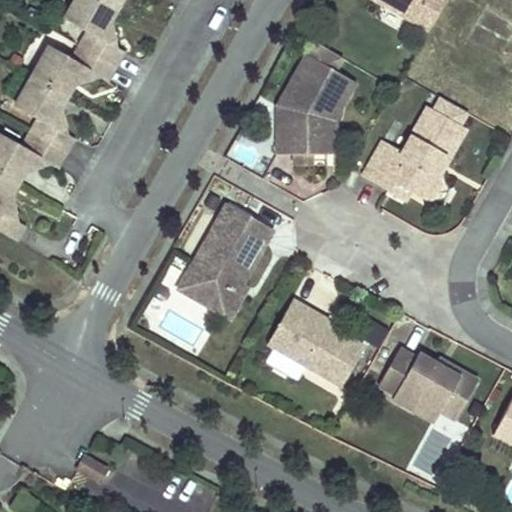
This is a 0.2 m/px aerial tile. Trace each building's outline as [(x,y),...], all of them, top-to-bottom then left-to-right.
[(105,24),(115,8),(100,0),(75,0),(65,20),(86,32),(79,45),(114,66),(123,50),(117,47),(112,28),(105,24)] [(100,0),(115,8),(119,0),(100,0)] [(377,0),(427,29),(432,20),(443,0),(377,0)] [(100,77),(106,81),(114,66),(79,45),(72,58),(50,46),(32,77),(65,95),(75,78),(81,82),(100,77)] [(335,123),(356,85),(307,57),(297,73),(312,81),(295,112),(295,118),(278,118),(277,156),(295,156),(312,156),(327,156),(328,125),(330,120),(335,123)] [(295,112),(312,81),(297,73),(278,108),(278,118),(295,118),(295,112)] [(56,111),(65,95),(32,77),(15,107),(37,119),(29,133),(62,151),(71,136),(65,132),(62,115),(56,111)] [(465,130),(427,108),(401,152),(382,142),(363,176),(388,191),(393,182),(410,192),(425,200),(432,198),(440,184),(438,178),(433,176),(444,157),(448,160),(465,130)] [(53,166),(62,151),(29,133),(22,145),(0,133),(0,173),(15,182),(25,165),(32,169),(47,163),(53,166)] [(312,156),(295,156),(294,167),(312,167),(312,156)] [(448,160),(444,157),(433,176),(438,178),(448,160)] [(6,198),(15,182),(0,173),(0,231),(15,240),(24,224),(18,221),(13,202),(6,198)] [(410,192),(393,182),(388,191),(406,200),(410,192)] [(250,235),(245,232),(252,220),(227,206),(187,275),(198,281),(201,295),(233,313),(241,301),(238,292),(242,285),(266,244),(264,243),(250,235)] [(273,232),(252,220),(245,232),(250,235),(264,243),(266,244),(273,232)] [(198,281),(187,275),(179,290),(230,320),(233,313),(201,295),(198,281)] [(242,285),(238,292),(241,301),(248,288),(242,285)] [(341,386),(364,345),(326,324),(324,328),(303,317),(307,309),(291,300),(267,344),(341,386)] [(328,321),(307,309),(303,317),(324,328),(326,324),(328,321)] [(376,345),(386,328),(363,316),(353,333),(376,345)] [(432,361),(415,351),(412,355),(396,346),(375,382),(392,392),(389,396),(410,408),(416,397),(437,409),(452,418),(475,379),(449,364),(446,369),(432,361)] [(437,409),(416,397),(410,408),(431,420),(437,409)] [(511,397),(493,435),(511,444),(511,397)] [(106,469),(84,457),(76,470),(99,483),(106,469)]
